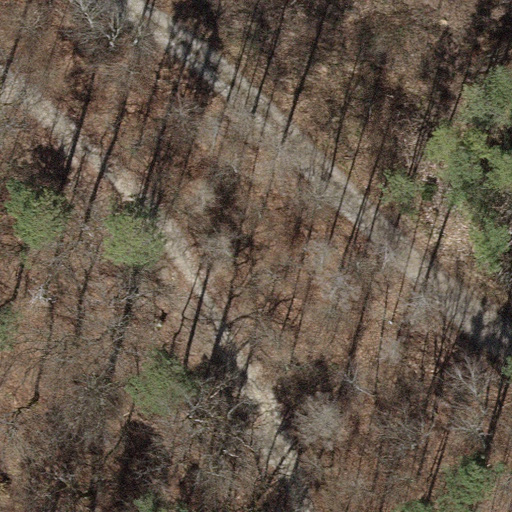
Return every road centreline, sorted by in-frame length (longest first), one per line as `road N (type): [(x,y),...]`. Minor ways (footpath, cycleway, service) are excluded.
road 1 (track): [(311,511),(252,341),(117,169),(0,56)]
road 2 (track): [(511,331),(271,114),(105,0)]
